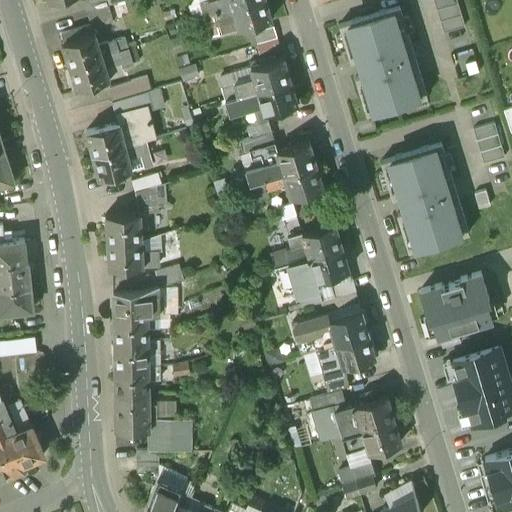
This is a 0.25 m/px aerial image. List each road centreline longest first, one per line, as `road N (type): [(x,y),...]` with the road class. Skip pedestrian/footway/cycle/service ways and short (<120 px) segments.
road 1 (residential): [(298,0),(460,511)]
road 2 (residential): [(5,0),(51,143),(75,259),(89,483)]
